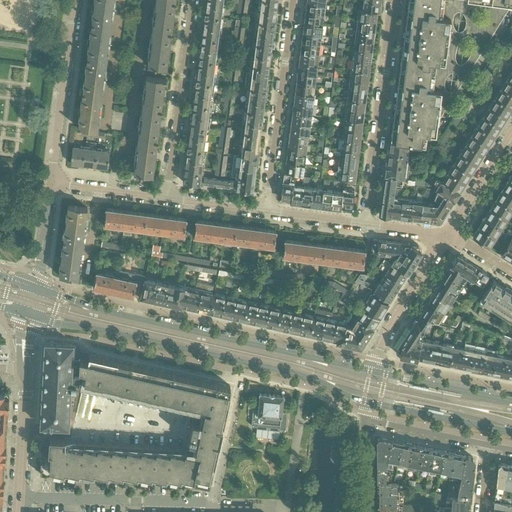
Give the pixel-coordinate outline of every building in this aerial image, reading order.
[(96,5),(95,8),(112,10),(112,0),(94,0),(94,5),(96,5)] [(155,0),(155,7),(156,7),(164,8),(165,0),(161,0),(155,0)] [(155,15),(173,17),(175,3),(176,2),(165,0),(164,8),(156,7),(155,15)] [(220,17),(223,1),(211,0),(206,0),(206,8),(204,8),(203,15),(220,17)] [(362,5),(362,9),(361,10),(377,12),(379,12),(380,9),(382,9),(383,2),(366,0),(363,0),(363,5),(362,5)] [(401,57),(390,141),(408,143),(421,145),(423,132),(435,134),(437,122),(433,122),(436,101),(439,101),(441,89),(428,88),(432,61),(445,62),(446,51),(443,50),(445,29),(449,30),(450,18),(437,16),(439,0),(502,0),(502,2),(511,3),(511,0),(408,0),(407,14),(406,21),(405,26),(403,43),(401,57)] [(306,8),(306,13),(324,15),(325,5),(307,3),(306,4),(305,7),(306,8)] [(260,5),(258,23),(275,25),(276,17),(275,17),(276,7),(260,5)] [(91,22),(91,23),(100,24),(101,16),(111,17),(112,10),(95,8),(95,10),(93,10),(93,11),(92,11),(92,15),(93,15),(92,22),(91,22)] [(359,8),(358,19),(375,22),(375,21),(376,20),(377,12),(361,10),(362,9),(359,8)] [(305,22),(304,22),(322,25),(324,15),(306,13),(304,14),(304,17),(305,18),(305,22)] [(162,23),(161,31),(172,32),(171,32),(173,17),(155,15),(154,22),(162,23)] [(218,34),(220,17),(203,15),(202,23),(204,23),(203,32),(218,34)] [(101,16),(100,24),(111,25),(112,18),(111,17),(101,16)] [(358,19),(356,29),(374,31),(375,30),(376,27),(374,25),(375,22),(358,19)] [(153,22),(152,30),(161,31),(162,23),(154,22),(153,22)] [(303,32),(321,35),(322,25),(304,22),(305,23),(304,26),(303,27),(302,31),(303,32)] [(91,40),(91,42),(107,44),(109,33),(99,32),(100,24),(91,23),(91,24),(91,30),(90,30),(89,34),(90,35),(89,40),(91,40)] [(258,23),(256,40),(271,42),(273,32),(274,32),(275,25),(258,23)] [(111,25),(100,24),(99,32),(109,33),(110,33),(111,25)] [(511,28),(424,169),(427,171),(484,82),(487,76),(511,36),(511,28)] [(356,29),(355,39),(372,42),(372,41),(373,37),(374,37),(375,33),(374,32),(374,31),(356,29)] [(151,37),(152,38),(160,39),(161,31),(152,30),(151,37)] [(152,38),(151,45),(169,47),(171,33),(172,32),(161,31),(160,39),(152,38)] [(216,51),(218,34),(203,32),(201,43),(200,44),(199,47),(201,48),(201,49),(216,51)] [(302,42),(320,45),(321,35),(303,32),(303,36),(301,37),(301,41),(302,42)] [(355,39),(354,49),(371,52),(372,47),(373,47),(373,43),(372,42),(355,39)] [(256,40),(254,55),(269,57),(271,56),(271,53),(270,52),(271,42),(256,40)] [(87,57),(86,58),(96,59),(97,51),(106,52),(107,44),(91,42),(91,44),(89,44),(89,45),(88,45),(87,50),(88,50),(87,57)] [(301,52),(318,55),(320,45),(302,42),(302,46),(300,47),(300,51),(301,52)] [(157,58),(156,66),(167,67),(166,67),(169,47),(151,45),(149,57),(157,58)] [(214,68),(216,51),(201,49),(200,49),(199,50),(198,53),(200,54),(198,66),(214,68)] [(354,49),(352,59),(370,62),(371,61),(370,61),(370,57),(372,57),(372,53),(371,52),(354,49)] [(97,51),(96,59),(106,60),(107,52),(106,52),(97,51)] [(299,62),(317,65),(318,55),(301,52),(300,56),(299,57),(298,61),(300,62),(299,62)] [(254,55),(251,72),(267,74),(269,63),(270,62),(271,59),(269,58),(269,57),(254,55)] [(156,66),(157,58),(149,57),(148,57),(147,64),(147,65),(154,66),(156,67),(156,66)] [(87,75),(86,77),(103,79),(104,67),(95,66),(96,59),(86,58),(87,58),(86,65),(85,65),(85,69),(86,69),(85,74),(87,75)] [(106,60),(96,59),(95,66),(104,67),(105,68),(106,60)] [(352,59),(351,69),(368,72),(369,71),(370,70),(370,66),(369,65),(370,62),(352,59)] [(299,68),(298,72),(316,75),(317,65),(299,62),(299,63),(298,64),(298,67),(299,68)] [(212,84),(214,68),(198,66),(197,74),(196,74),(195,82),(212,84)] [(351,69),(350,79),(367,81),(369,80),(369,76),(368,75),(368,72),(351,69)] [(251,72),(249,89),(266,91),(267,83),(266,83),(267,74),(251,72)] [(297,78),(297,82),(315,84),(316,75),(298,72),(298,73),(297,74),(296,77),(297,78)] [(154,86),(155,77),(146,76),(146,77),(145,84),(146,84),(154,86)] [(82,91),(82,92),(91,93),(92,86),(102,87),(103,79),(86,77),(86,79),(84,79),(84,80),(83,80),(83,84),(84,84),(83,91),(82,91)] [(145,92),(163,95),(165,80),(166,78),(163,78),(155,77),(154,86),(146,84),(145,92)] [(350,79),(348,89),(366,91),(367,90),(368,86),(367,85),(367,81),(350,79)] [(511,81),(507,79),(498,93),(511,101),(511,81)] [(210,100),(212,84),(195,82),(194,89),(195,90),(194,98),(210,100)] [(296,92),(295,92),(313,94),(315,84),(297,82),(297,83),(295,84),(295,87),(296,88),(296,92)] [(92,86),(91,93),(102,95),(103,87),(102,87),(92,86)] [(249,89),(247,104),(263,107),(264,98),(265,99),(266,91),(249,89)] [(348,89),(347,99),(365,101),(365,97),(366,96),(367,93),(366,92),(367,91),(366,91),(348,89)] [(82,109),(82,111),(98,113),(100,102),(90,101),(91,93),(82,92),(82,93),(82,99),(81,99),(80,104),(81,104),(80,109),(82,109)] [(151,108),(162,110),(162,109),(161,109),(163,95),(145,92),(144,100),(152,101),(151,108)] [(294,101),(294,102),(312,104),(313,98),(315,98),(315,94),(313,94),(295,92),(296,93),(295,96),(294,97),(293,100),(294,101)] [(102,95),(91,93),(90,101),(100,102),(101,102),(102,95)] [(511,101),(498,93),(490,107),(506,117),(511,106),(511,101)] [(212,101),(210,100),(194,98),(192,110),(191,110),(191,113),(192,115),(208,117),(209,106),(211,106),(212,101)] [(142,107),(151,108),(152,101),(144,100),(143,99),(142,107)] [(347,99),(346,109),(363,111),(364,107),(365,106),(366,103),(365,102),(365,101),(347,99)] [(293,111),(293,112),(311,114),(312,104),(294,102),(294,106),(292,107),(292,110),(293,111)] [(247,104),(245,122),(261,124),(261,123),(262,123),(263,120),(261,119),(263,107),(247,104)] [(141,115),(142,115),(150,116),(151,108),(142,107),(141,115)] [(490,107),(481,121),(497,131),(506,117),(490,107)] [(141,121),(159,124),(161,110),(162,110),(151,108),(150,116),(142,115),(141,121)] [(346,109),(345,119),(363,121),(362,120),(363,117),(364,116),(364,113),(363,112),(363,111),(346,109)] [(80,127),(87,128),(88,120),(97,121),(98,113),(82,111),(82,114),(80,113),(80,115),(79,115),(78,119),(79,119),(78,126),(77,126),(77,127),(80,128),(80,127)] [(292,122),(291,122),(309,124),(311,114),(293,112),(293,116),(291,117),(291,120),(292,122)] [(206,128),(208,117),(192,115),(192,116),(190,117),(190,119),(191,121),(190,132),(205,134),(219,136),(220,129),(206,128)] [(345,119),(343,129),(361,131),(361,130),(362,130),(363,126),(361,125),(362,122),(363,121),(345,119)] [(88,120),(87,128),(97,129),(98,121),(97,121),(88,120)] [(149,131),(147,139),(158,140),(158,139),(157,139),(159,124),(141,121),(140,130),(149,131)] [(481,121),(472,135),(488,145),(497,131),(481,121)] [(245,122),(243,140),(258,142),(260,130),(262,129),(262,126),(261,125),(261,124),(245,122)] [(291,128),(290,132),(308,134),(309,124),(291,122),(292,123),(290,123),(290,127),(291,128)] [(343,129),(342,139),(360,141),(360,140),(360,137),(361,136),(362,133),(361,132),(361,131),(343,129)] [(139,130),(138,138),(147,139),(149,131),(140,130),(139,130)] [(189,141),(187,141),(186,148),(203,150),(207,151),(209,140),(205,139),(205,134),(190,132),(189,141)] [(289,141),(289,142),(307,144),(308,134),(290,132),(290,133),(289,133),(289,137),(290,138),(289,141)] [(472,135),(463,149),(479,159),(488,145),(472,135)] [(137,145),(138,145),(146,146),(147,139),(138,138),(137,145)] [(138,145),(137,153),(155,155),(157,141),(158,140),(147,139),(146,146),(138,145)] [(342,139),(341,148),(358,151),(358,150),(360,150),(360,146),(359,145),(359,142),(360,141),(342,139)] [(243,140),(241,155),(258,158),(259,150),(257,150),(258,142),(243,140)] [(389,143),(384,175),(395,176),(403,177),(408,143),(390,141),(390,142),(389,143)] [(288,151),(287,152),(305,154),(307,144),(289,142),(288,142),(289,143),(289,146),(287,147),(287,150),(288,151)] [(70,163),(83,165),(85,148),(72,146),(71,154),(71,157),(70,163)] [(83,165),(95,167),(97,149),(85,148),(83,165)] [(185,165),(201,167),(203,150),(186,148),(185,156),(187,156),(185,165)] [(341,148),(339,159),(358,161),(357,160),(358,159),(359,156),(358,155),(358,151),(341,148)] [(415,169),(418,169),(432,149),(425,148),(424,155),(420,155),(419,163),(416,162),(415,169)] [(97,149),(95,167),(107,168),(108,161),(109,159),(108,159),(109,151),(97,149)] [(463,149),(455,163),(470,173),(479,159),(463,149)] [(287,158),(287,162),(304,164),(305,154),(287,152),(288,152),(286,153),(286,157),(287,158)] [(145,166),(144,174),(153,175),(153,174),(152,174),(155,155),(137,153),(135,165),(145,166)] [(241,155),(238,171),(254,174),(255,165),(257,165),(258,158),(241,155)] [(339,159),(338,169),(356,171),(356,167),(357,166),(358,163),(357,161),(358,161),(339,159)] [(304,164),(287,162),(285,163),(285,167),(286,168),(285,172),(303,174),(304,164)] [(455,163),(446,177),(462,187),(470,173),(455,163)] [(142,174),(144,174),(145,166),(135,165),(134,165),(133,172),(133,173),(138,173),(138,174),(141,174),(142,174)] [(201,167),(185,165),(183,182),(199,184),(200,177),(201,170),(203,170),(203,168),(201,167)] [(356,171),(338,169),(337,179),(355,181),(355,180),(354,180),(355,177),(356,176),(356,173),(355,171),(356,171)] [(238,177),(236,189),(252,191),(254,174),(238,171),(238,177)] [(283,201),(290,202),(292,185),(293,185),(295,175),(284,174),(280,199),(283,199),(283,201)] [(390,217),(390,216),(393,188),(394,185),(401,186),(402,179),(395,178),(395,176),(384,175),(379,216),(390,217)] [(217,179),(200,177),(199,184),(217,186),(219,187),(236,189),(238,177),(235,176),(235,181),(220,179),(217,179)] [(436,188),(436,189),(453,200),(462,187),(446,177),(443,181),(436,176),(433,181),(438,184),(436,188)] [(330,208),(331,208),(333,190),(327,190),(327,185),(328,185),(329,180),(324,179),(323,189),(321,207),(324,207),(325,209),(329,209),(330,208)] [(511,181),(509,180),(500,194),(511,201),(511,181)] [(300,204),(301,204),(303,187),(293,185),(292,185),(290,202),(290,203),(295,203),(296,205),(299,205),(300,204)] [(310,205),(313,188),(303,187),(301,204),(305,205),(305,206),(309,206),(310,205)] [(320,207),(321,207),(323,189),(313,188),(310,205),(314,206),(315,207),(319,208),(320,207)] [(343,188),(342,192),(343,192),(341,207),(345,207),(346,209),(349,209),(351,208),(352,208),(354,190),(343,188)] [(399,217),(400,217),(402,199),(396,198),(397,189),(393,188),(390,216),(393,216),(393,217),(398,218),(399,217)] [(433,193),(430,221),(431,221),(431,222),(439,223),(453,200),(436,189),(435,194),(433,193)] [(333,190),(331,208),(334,209),(335,210),(338,210),(340,209),(341,209),(341,207),(343,192),(342,192),(333,190)] [(427,220),(430,221),(433,193),(424,192),(423,201),(422,201),(420,220),(421,220),(421,221),(426,222),(427,220)] [(511,201),(500,194),(491,208),(507,218),(511,209),(511,201)] [(407,218),(409,218),(412,200),(402,199),(400,217),(401,218),(406,219),(407,218)] [(419,219),(420,220),(422,201),(412,200),(409,218),(413,219),(413,220),(418,221),(419,219)] [(68,223),(67,224),(83,227),(85,216),(77,215),(78,207),(68,205),(68,206),(67,213),(66,213),(65,217),(66,217),(66,223),(68,223)] [(79,207),(78,207),(77,215),(85,216),(86,216),(87,208),(80,207),(80,206),(79,206),(79,207)] [(104,224),(144,229),(146,213),(106,208),(104,224)] [(491,208),(482,223),(497,233),(507,218),(491,208)] [(146,213),(144,229),(184,234),(186,219),(146,213)] [(194,236),(234,241),(236,225),(196,220),(194,236)] [(497,233),(482,223),(473,236),(489,246),(497,233)] [(63,239),(63,240),(73,242),(74,234),(82,235),(83,227),(67,224),(67,227),(65,227),(65,228),(64,228),(63,233),(64,233),(63,239)] [(236,225),(234,241),(274,246),(276,230),(236,225)] [(501,242),(505,244),(511,234),(507,232),(501,242)] [(74,234),(73,242),(82,243),(84,235),(82,235),(74,234)] [(501,254),(511,260),(511,238),(501,254)] [(385,258),(386,259),(389,260),(392,262),(408,272),(409,271),(409,270),(408,270),(411,265),(412,266),(412,265),(411,265),(413,261),(415,258),(416,259),(417,258),(416,257),(420,251),(421,251),(421,250),(418,245),(417,245),(412,244),(403,243),(395,242),(391,241),(383,240),(372,239),(370,253),(374,253),(374,252),(375,252),(375,257),(382,258),(383,258),(385,258)] [(63,257),(63,259),(79,261),(80,250),(72,249),(73,242),(63,240),(63,241),(62,248),(61,247),(61,252),(62,252),(61,257),(63,257)] [(283,255),(323,261),(325,245),(285,240),(283,255)] [(82,243),(73,242),(72,249),(80,250),(81,250),(82,243)] [(102,242),(101,246),(125,250),(126,246),(102,242)] [(154,243),(152,254),(161,255),(162,245),(154,243)] [(325,245),(323,261),(362,266),(365,250),(325,245)] [(125,253),(101,249),(100,254),(124,258),(125,253)] [(162,252),(162,256),(161,257),(187,261),(209,265),(210,260),(188,257),(162,252)] [(450,265),(451,265),(466,275),(473,264),(457,254),(450,265)] [(378,267),(386,271),(401,281),(403,277),(404,277),(408,272),(392,262),(389,260),(386,259),(385,258),(383,258),(378,267)] [(59,275),(69,276),(70,268),(78,269),(79,261),(63,259),(62,262),(61,262),(60,263),(59,263),(59,267),(60,267),(59,273),(59,274),(59,275)] [(489,274),(473,264),(466,275),(467,276),(479,283),(482,285),(489,274)] [(446,274),(445,275),(461,285),(467,276),(466,275),(451,265),(449,269),(447,269),(445,273),(446,274)] [(252,267),(251,271),(251,272),(299,280),(299,275),(252,267)] [(70,268),(69,276),(70,277),(71,277),(78,278),(78,277),(79,270),(78,269),(70,268)] [(386,271),(380,281),(395,290),(397,286),(398,287),(401,283),(400,282),(401,281),(386,271)] [(132,296),(133,295),(136,281),(96,272),(93,287),(132,296)] [(364,285),(364,282),(365,274),(360,274),(355,280),(359,283),(361,283),(364,285)] [(442,280),(440,284),(455,294),(461,285),(445,275),(444,275),(442,278),(442,280)] [(235,277),(231,277),(228,276),(226,286),(233,287),(235,277)] [(168,304),(174,306),(179,286),(145,279),(144,283),(140,296),(140,297),(141,297),(142,298),(146,299),(147,298),(168,303),(168,304)] [(480,298),(500,310),(511,317),(511,291),(492,279),(480,298)] [(326,280),(325,284),(334,286),(347,294),(349,290),(335,281),(326,280)] [(133,295),(140,296),(144,283),(136,281),(133,295)] [(395,290),(380,281),(373,291),(388,301),(391,296),(392,297),(395,292),(394,292),(395,290)] [(434,293),(450,303),(455,294),(440,284),(437,288),(436,288),(433,291),(434,293)] [(202,312),(209,313),(214,293),(179,286),(174,306),(179,307),(180,306),(201,310),(202,312)] [(363,309),(378,319),(388,303),(369,291),(363,300),(364,301),(360,306),(363,309)] [(238,320),(243,321),(247,301),(214,293),(209,313),(215,315),(216,314),(237,318),(238,320)] [(430,298),(428,303),(444,313),(450,303),(434,293),(432,293),(430,297),(430,298)] [(271,327),(276,328),(280,308),(247,301),(243,321),(248,322),(250,321),(270,326),(271,327)] [(444,313),(428,303),(426,303),(424,306),(425,308),(422,312),(420,312),(418,316),(419,317),(418,317),(438,322),(444,313)] [(305,335),(310,336),(314,316),(280,308),(276,328),(282,329),(283,329),(303,333),(305,335)] [(363,309),(357,318),(373,328),(378,319),(363,309)] [(343,343),(347,325),(347,323),(314,316),(310,336),(315,337),(316,336),(337,341),(337,342),(343,343)] [(352,327),(360,347),(373,328),(357,318),(352,327)] [(416,319),(406,334),(417,336),(418,330),(422,331),(424,325),(424,321),(416,319)] [(343,343),(360,347),(352,327),(347,325),(343,343)] [(399,356),(416,359),(420,339),(421,339),(421,337),(417,336),(406,334),(397,349),(399,351),(400,353),(399,356)] [(422,360),(428,362),(432,341),(421,339),(420,339),(416,359),(417,359),(417,358),(422,359),(422,360)] [(72,359),(72,358),(75,358),(75,345),(73,345),(73,344),(55,343),(53,341),(50,341),(48,342),(45,342),(45,344),(45,350),(41,425),(46,425),(53,426),(61,426),(68,426),(71,387),(76,387),(76,382),(78,382),(79,358),(79,359),(72,359)] [(434,361),(439,363),(443,344),(432,341),(428,362),(433,363),(434,361)] [(444,365),(449,366),(454,346),(443,344),(439,363),(443,363),(444,365)] [(456,366),(461,367),(464,348),(454,346),(449,366),(454,367),(456,366)] [(465,369),(471,371),(475,351),(464,348),(461,367),(465,368),(465,369)] [(487,374),(493,375),(497,355),(498,350),(487,348),(486,353),(482,372),(486,372),(487,374)] [(477,370),(482,372),(486,353),(475,351),(471,371),(476,372),(477,370)] [(79,358),(78,382),(78,384),(194,410),(185,448),(64,441),(64,439),(49,438),(48,451),(41,450),(40,474),(172,481),(194,482),(194,479),(208,482),(211,468),(214,469),(220,441),(218,441),(221,427),(223,428),(230,400),(227,400),(230,386),(89,354),(87,360),(79,358)] [(499,375),(503,376),(507,357),(497,355),(493,375),(497,376),(499,375)] [(508,378),(511,379),(511,358),(507,357),(503,376),(508,377),(508,378)] [(0,420),(7,421),(9,395),(9,389),(8,388),(0,387),(0,420)] [(82,391),(77,413),(90,416),(92,406),(86,405),(88,396),(93,397),(94,394),(82,391)] [(251,426),(257,426),(257,425),(279,427),(279,429),(285,429),(287,413),(282,412),(283,397),(283,395),(282,395),(274,395),(274,394),(269,394),(260,393),(259,393),(259,394),(258,410),(253,409),(251,426)] [(377,469),(377,480),(388,482),(389,474),(385,474),(386,464),(391,440),(380,438),(380,437),(376,440),(377,440),(377,447),(376,447),(376,448),(377,448),(377,468),(376,468),(376,469),(377,469)] [(401,442),(391,440),(386,464),(385,474),(389,474),(388,474),(388,470),(391,471),(394,459),(398,460),(401,442)] [(412,444),(401,442),(398,460),(397,466),(403,468),(404,462),(408,463),(412,444)] [(423,446),(412,444),(408,463),(407,469),(414,470),(415,464),(419,465),(423,446)] [(423,446),(419,465),(418,471),(424,472),(425,466),(430,467),(433,449),(423,446)] [(444,451),(433,449),(430,467),(429,473),(435,474),(436,468),(440,469),(444,451)] [(455,453),(444,451),(440,469),(439,475),(445,477),(446,471),(451,471),(455,453)] [(457,473),(461,474),(465,455),(455,453),(451,471),(449,478),(456,479),(457,473)] [(461,474),(460,479),(472,482),(474,466),(474,467),(474,466),(474,460),(472,457),(465,455),(461,474)] [(498,465),(494,501),(499,502),(501,492),(507,464),(500,463),(498,464),(498,465)] [(511,487),(511,465),(507,464),(501,492),(506,493),(507,491),(507,488),(511,489),(511,487)] [(447,489),(446,494),(470,499),(472,487),(472,486),(472,482),(460,479),(459,485),(458,488),(453,487),(453,490),(447,489)] [(377,480),(377,490),(396,490),(397,490),(396,483),(388,482),(377,480)] [(377,490),(377,501),(402,501),(406,501),(406,498),(402,498),(402,495),(396,495),(396,490),(377,490)] [(451,503),(450,508),(469,510),(470,499),(446,494),(435,491),(435,498),(441,499),(441,495),(445,496),(445,502),(451,503)] [(499,502),(509,504),(510,499),(510,498),(505,497),(506,493),(501,492),(499,502)] [(377,501),(377,511),(396,511),(418,511),(418,503),(410,503),(410,505),(402,505),(402,501),(377,501)] [(494,501),(493,509),(507,511),(511,511),(511,507),(511,508),(511,504),(509,504),(499,502),(494,501)]
